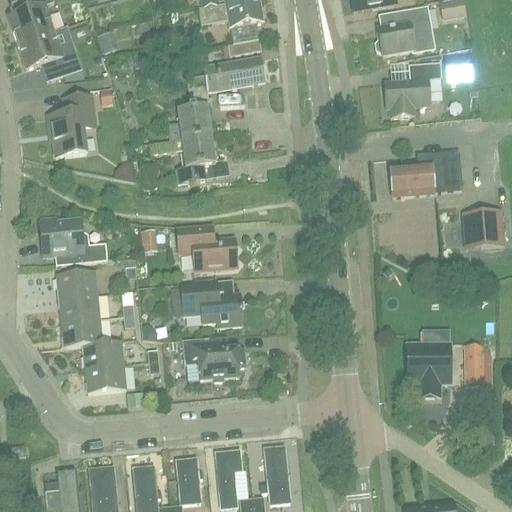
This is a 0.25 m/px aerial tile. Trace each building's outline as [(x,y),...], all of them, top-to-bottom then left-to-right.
[(53,6),(51,0),(28,0),(26,1),(27,2),(25,2),(29,14),(8,21),(17,46),(52,34),(43,9),(53,6)] [(87,0),(90,9),(99,7),(97,0),(87,0)] [(199,0),(202,11),(258,2),(257,0),(199,0)] [(393,0),(349,0),(352,15),(395,8),(393,0)] [(462,1),(438,6),(442,25),(466,21),(462,1)] [(262,26),(258,2),(202,11),(202,12),(197,13),(200,29),(228,24),(229,32),(254,28),(262,26)] [(400,16),(402,28),(376,32),(378,45),(377,45),(374,49),(376,56),(380,59),(381,59),(381,60),(411,55),(411,57),(433,53),(430,37),(426,11),(400,16)] [(57,51),(52,34),(17,46),(26,74),(47,66),(52,84),(82,74),(72,46),(57,51)] [(232,48),(225,49),(227,60),(258,55),(256,44),(232,48)] [(440,59),(440,75),(463,74),(463,58),(440,59)] [(259,61),(215,68),(214,60),(203,63),(204,70),(203,70),(204,80),(186,83),(188,99),(201,96),(263,86),(259,61)] [(383,87),(385,113),(388,113),(389,122),(415,120),(414,111),(429,110),(427,84),(440,83),(439,67),(407,69),(408,85),(383,87)] [(93,105),(109,102),(107,89),(91,91),(93,105)] [(208,139),(201,96),(188,99),(189,103),(187,113),(174,115),(179,145),(208,139)] [(80,122),(93,120),(90,99),(62,102),(64,117),(46,119),(48,134),(51,133),(54,161),(85,157),(80,122)] [(213,169),(208,139),(179,145),(184,173),(174,175),(176,188),(203,184),(203,183),(216,181),(214,168),(213,169)] [(153,159),(173,155),(171,145),(151,148),(153,159)] [(457,155),(420,159),(421,169),(388,172),(391,202),(433,198),(433,196),(461,194),(457,155)] [(497,248),(494,217),(463,219),(465,251),(497,248)] [(88,250),(87,239),(84,236),(80,236),(79,224),(55,227),(54,220),(40,222),(40,227),(39,227),(42,259),(57,257),(60,259),(61,269),(106,264),(105,248),(88,250)] [(178,258),(192,257),(193,275),(236,272),(234,243),(204,245),(203,231),(176,234),(178,258)] [(121,265),(124,272),(126,283),(136,283),(135,271),(134,263),(121,265)] [(56,279),(58,303),(97,299),(94,275),(56,279)] [(217,332),(240,329),(237,298),(216,300),(215,285),(179,289),(182,320),(202,318),(203,329),(216,327),(217,332)] [(99,323),(97,299),(58,303),(60,327),(99,323)] [(122,309),(123,321),(133,320),(132,308),(122,309)] [(423,314),(423,345),(477,344),(476,312),(423,314)] [(134,332),(133,320),(123,321),(124,333),(134,332)] [(102,347),(99,323),(60,327),(63,352),(82,350),(102,347)] [(207,342),(181,344),(183,370),(197,368),(198,384),(239,380),(238,371),(244,370),(242,352),(208,355),(207,342)] [(120,345),(102,347),(82,350),(84,372),(123,369),(120,345)] [(449,349),(406,349),(407,387),(418,387),(418,399),(438,399),(438,387),(450,387),(449,349)] [(465,390),(483,389),(482,350),(464,350),(465,390)] [(147,355),(148,366),(158,365),(157,354),(147,355)] [(159,377),(158,365),(148,366),(149,378),(159,377)] [(125,394),(123,369),(84,372),(87,398),(125,394)] [(24,450),(10,451),(11,462),(25,460),(24,450)] [(293,511),(288,453),(265,455),(269,511),(293,511)] [(217,461),(221,511),(238,511),(236,482),(243,481),(242,459),(217,461)] [(202,511),(199,467),(179,469),(182,511),(202,511)] [(134,475),(136,511),(156,511),(153,473),(134,475)] [(119,511),(117,475),(90,477),(92,511),(119,511)] [(58,478),(61,511),(81,511),(78,476),(58,478)] [(263,511),(263,501),(251,503),(251,511),(263,511)] [(251,511),(251,503),(239,504),(239,511),(251,511)]
